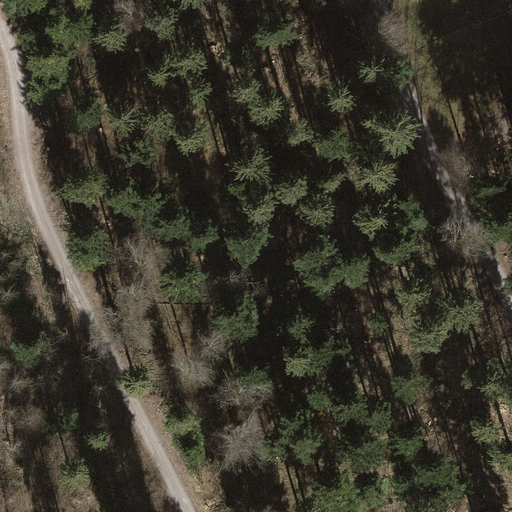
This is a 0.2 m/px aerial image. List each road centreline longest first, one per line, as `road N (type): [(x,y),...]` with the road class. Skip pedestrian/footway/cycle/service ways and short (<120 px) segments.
road 1 (track): [(184,511),(32,191),(9,39),(0,25)]
road 2 (unclassified): [(511,296),(428,147),(383,0)]
